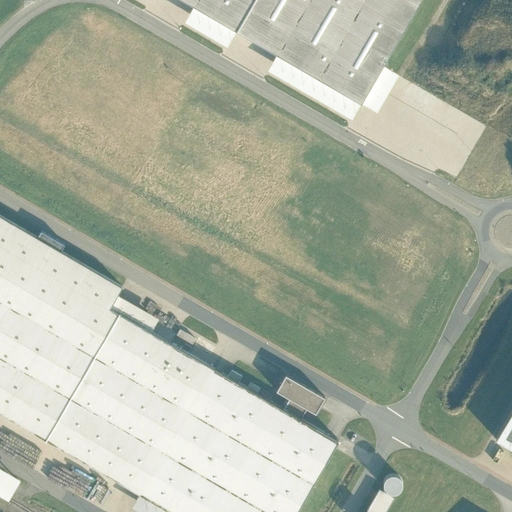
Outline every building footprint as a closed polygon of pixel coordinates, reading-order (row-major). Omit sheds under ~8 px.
[(182,0),(194,7),(185,23),(227,47),(236,31),(277,55),(267,72),(352,120),(362,103),(377,112),(398,75),(383,67),(420,0),(182,0)] [(118,282),(0,213),(0,408),(42,433),(114,308),(148,328),(156,314),(114,289),(118,282)] [(148,328),(114,308),(42,433),(139,488),(210,364),(148,328)] [(280,405),(210,364),(139,488),(180,511),(293,511),(337,438),(298,415),(306,402),(315,407),(324,391),(287,370),(277,386),(287,392),(280,405)] [(511,402),(494,434),(511,443),(511,402)] [(20,477),(0,465),(0,491),(9,497),(20,477)] [(380,488),(367,509),(371,511),(385,511),(394,497),(380,488)]
